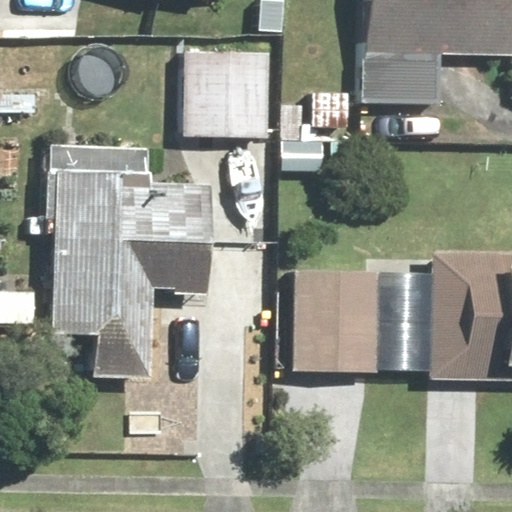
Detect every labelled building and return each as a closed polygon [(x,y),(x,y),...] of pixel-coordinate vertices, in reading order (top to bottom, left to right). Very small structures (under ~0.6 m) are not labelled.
[(184,0),(233,12),(236,0),(184,0)] [(511,0),(352,0),(351,100),(443,101),(444,58),(511,58),(511,0)] [(52,43),(0,41),(0,114),(51,115),(52,43)] [(271,52),(184,50),(183,139),(269,141),(271,52)] [(50,158),(48,363),(155,364),(156,285),(242,286),(244,160),(50,158)] [(511,242),(429,242),(429,384),(511,383),(511,242)] [(380,262),(287,262),(287,366),(379,367),(380,262)] [(36,293),(0,290),(0,339),(33,342),(36,293)]
